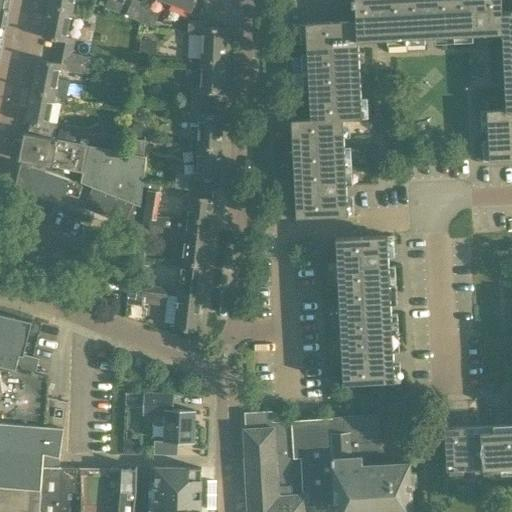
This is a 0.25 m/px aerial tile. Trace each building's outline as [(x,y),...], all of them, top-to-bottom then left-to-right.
[(0,0),(0,48),(4,27),(9,0),(0,0)] [(49,0),(49,5),(71,10),(73,0),(49,0)] [(106,0),(104,8),(119,14),(123,3),(114,0),(106,0)] [(131,0),(124,16),(152,28),(157,17),(143,11),(146,4),(136,0),(131,0)] [(170,0),(169,2),(190,10),(188,15),(198,19),(204,4),(195,0),(170,0)] [(355,20),(357,41),(386,39),(387,51),(408,50),(405,0),(350,0),(351,7),(355,7),(355,20)] [(425,37),(482,34),(482,0),(405,0),(408,50),(426,49),(425,37)] [(511,12),(501,13),(500,0),(482,0),(482,34),(501,33),(501,35),(511,34),(511,12)] [(511,0),(500,0),(501,13),(511,12),(511,0)] [(71,10),(49,5),(42,37),(58,40),(56,51),(72,55),(72,53),(75,39),(66,37),(71,10)] [(307,58),(358,58),(357,41),(355,20),(305,23),(307,58)] [(201,60),(224,61),(225,29),(203,28),(204,21),(187,21),(187,34),(202,35),(201,60)] [(511,70),(511,34),(501,35),(503,71),(511,70)] [(156,41),(139,41),(139,54),(156,55),(156,41)] [(58,79),(60,69),(88,75),(91,57),(72,53),(72,55),(56,51),(54,62),(38,59),(31,93),(54,98),(54,96),(66,98),(69,81),(58,79)] [(358,58),(307,58),(310,118),(342,118),(342,120),(361,119),(358,58)] [(224,61),(201,60),(199,87),(190,87),(190,104),(206,104),(207,93),(222,94),(224,61)] [(505,109),(511,108),(511,70),(503,71),(505,109)] [(27,135),(51,139),(53,128),(48,127),(54,98),(31,93),(25,123),(29,124),(27,134),(27,135)] [(196,147),(220,148),(221,116),(206,115),(206,104),(190,104),(189,120),(198,120),(196,147)] [(511,108),(505,109),(486,110),(489,160),(511,158),(511,108)] [(293,169),(344,168),(342,120),(342,118),(310,118),(310,119),(290,120),(293,169)] [(140,128),(131,126),(129,138),(138,139),(140,128)] [(75,133),(58,130),(57,138),(73,141),(75,133)] [(145,158),(141,157),(51,139),(27,135),(27,134),(23,133),(17,160),(83,174),(81,184),(92,188),(132,204),(140,207),(142,183),(145,158)] [(220,148),(196,147),(195,178),(190,178),(190,179),(178,178),(177,188),(189,189),(189,190),(213,192),(214,180),(218,181),(220,148)] [(62,204),(70,179),(20,163),(14,188),(41,197),(62,204)] [(344,168),(293,169),(296,218),(347,215),(344,168)] [(189,195),(186,220),(157,217),(160,185),(142,183),(140,207),(138,223),(142,223),(142,224),(148,225),(149,219),(162,221),(162,226),(163,227),(185,230),(185,229),(209,232),(213,198),(189,195)] [(84,207),(124,224),(132,204),(92,188),(84,207)] [(148,225),(142,224),(137,224),(137,229),(148,231),(162,233),(163,227),(162,226),(162,221),(149,219),(148,225)] [(185,229),(185,230),(181,263),(205,265),(209,232),(185,229)] [(387,235),(335,238),(337,285),(389,282),(387,235)] [(181,263),(177,296),(201,299),(205,265),(181,263)] [(389,282),(337,285),(339,336),(391,333),(389,282)] [(141,291),(141,297),(145,297),(153,298),(155,288),(142,286),(142,287),(141,291)] [(167,289),(155,288),(153,298),(166,300),(167,289)] [(175,320),(174,329),(197,332),(201,299),(177,296),(177,298),(175,320)] [(0,364),(33,372),(37,358),(20,354),(28,321),(0,314),(0,364)] [(393,381),(391,333),(339,336),(341,384),(393,381)] [(0,511),(37,511),(43,453),(59,456),(60,453),(59,453),(67,401),(47,397),(49,377),(0,364),(0,511)] [(174,394),(142,393),(141,415),(165,416),(164,442),(154,441),(153,455),(176,456),(176,442),(192,443),(192,441),(194,441),(194,428),(193,427),(193,410),(173,409),(174,395),(174,394)] [(386,403),(388,431),(406,429),(404,402),(386,403)] [(307,511),(307,505),(323,504),(319,433),(348,431),(349,434),(378,432),(377,413),(330,416),(330,418),(292,420),(272,421),(271,410),(244,412),(244,428),(243,428),(247,511),(307,511)] [(464,426),(443,427),(445,465),(463,464),(464,470),(473,469),(511,467),(511,430),(464,432),(464,426)] [(349,434),(348,431),(319,433),(323,504),(334,503),(334,511),(410,511),(408,461),(394,462),(394,460),(391,460),(391,462),(367,463),(366,451),(379,450),(378,432),(349,434)] [(59,511),(61,464),(59,464),(59,456),(43,453),(37,511),(59,511)] [(80,511),(80,484),(80,465),(61,464),(59,511),(80,511)] [(118,511),(121,489),(121,466),(80,465),(80,484),(80,511),(118,511)] [(133,511),(136,491),(137,466),(121,466),(121,489),(118,511),(133,511)] [(198,511),(199,511),(201,468),(149,467),(149,477),(153,477),(154,478),(155,479),(155,481),(155,488),(148,487),(148,489),(149,490),(148,508),(147,508),(147,510),(148,511),(147,511),(198,511)] [(474,479),(473,469),(464,470),(465,479),(474,479)]
